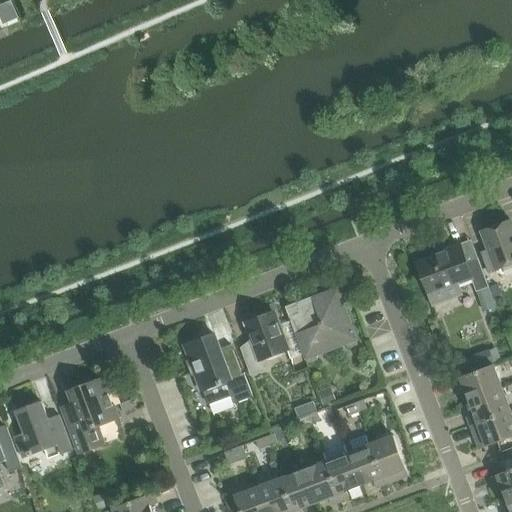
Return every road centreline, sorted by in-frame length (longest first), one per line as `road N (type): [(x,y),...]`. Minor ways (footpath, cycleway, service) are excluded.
road 1 (residential): [(468,511),(370,245)]
road 2 (residential): [(134,337),(370,245)]
road 3 (residential): [(195,511),(134,337)]
road 4 (residential): [(370,245),(511,188)]
road 5 (residential): [(0,387),(134,337)]
